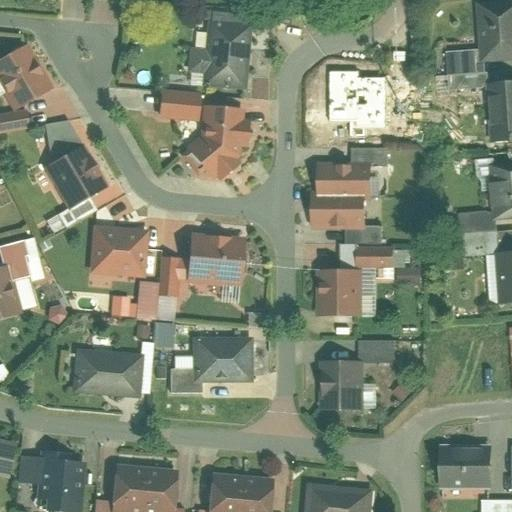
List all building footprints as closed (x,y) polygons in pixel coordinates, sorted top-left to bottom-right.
[(511,1),(478,2),(480,61),(511,59),(511,1)] [(207,41),(190,39),(187,70),(202,72),(201,90),(247,93),(253,15),(209,12),(207,41)] [(29,45),(0,60),(0,79),(16,109),(52,89),(29,45)] [(359,71),(329,71),(327,124),(358,125),(358,77),(359,71)] [(389,77),(358,77),(358,125),(358,130),(389,130),(389,77)] [(511,79),(485,81),(487,144),(511,142),(511,79)] [(203,91),(158,88),(156,119),(200,122),(199,129),(181,146),(184,150),(179,154),(195,174),(200,169),(211,179),(242,156),(241,152),(243,147),(247,147),(251,121),(246,120),(245,106),(203,103),(203,91)] [(108,187),(86,147),(49,168),(72,207),(108,187)] [(371,159),(312,160),(313,190),(305,192),(306,229),(366,228),(365,199),(372,199),(371,159)] [(511,162),(486,164),(488,220),(511,219),(511,162)] [(149,231),(92,226),(89,272),(145,276),(149,231)] [(249,239),(195,235),(192,283),(246,286),(249,239)] [(357,246),(358,269),(359,313),(377,313),(376,279),(393,279),(393,287),(421,286),(420,264),(392,265),(391,245),(357,246)] [(511,249),(492,251),(495,306),(511,305),(511,249)] [(8,269),(0,271),(0,321),(22,314),(8,269)] [(358,269),(317,270),(319,314),(359,313),(358,269)] [(116,296),(115,316),(132,317),(134,297),(116,296)] [(159,346),(178,348),(181,324),(162,322),(159,346)] [(252,341),(196,340),(195,381),(252,382),(252,341)] [(143,356),(77,352),(74,393),(141,396),(143,356)] [(359,360),(315,360),(315,416),(359,416),(359,360)] [(489,449),(440,448),(440,485),(488,486),(489,449)] [(82,511),(90,461),(44,455),(36,508),(62,511),(82,511)] [(142,511),(147,472),(118,469),(113,511),(142,511)] [(172,511),(176,475),(147,472),(142,511),(172,511)] [(239,511),(242,480),(212,478),(210,511),(239,511)] [(269,511),(272,483),(242,480),(239,511),(269,511)] [(373,511),(375,488),(308,483),(305,511),(373,511)]
